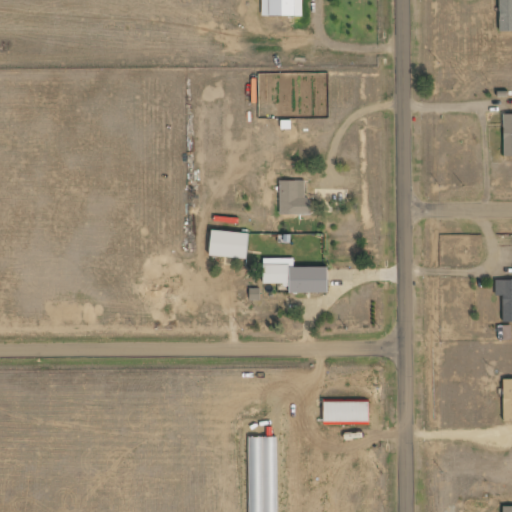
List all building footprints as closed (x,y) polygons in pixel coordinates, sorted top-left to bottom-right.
[(303,0),(262,0),(263,16),(303,17),(303,0)] [(511,0),(501,0),(501,31),(511,31),(511,0)] [(306,181),(280,181),(281,215),(313,215),(313,198),(306,198),(306,181)] [(251,233),(214,231),(213,256),(250,258),(251,233)] [(331,292),(330,266),(266,267),(266,284),(292,284),(292,293),(331,292)] [(251,301),(262,301),(262,289),(251,289),(251,301)] [(511,340),(511,325),(503,326),(503,340),(511,340)] [(372,402),(326,401),(326,425),(372,426),(372,402)]
